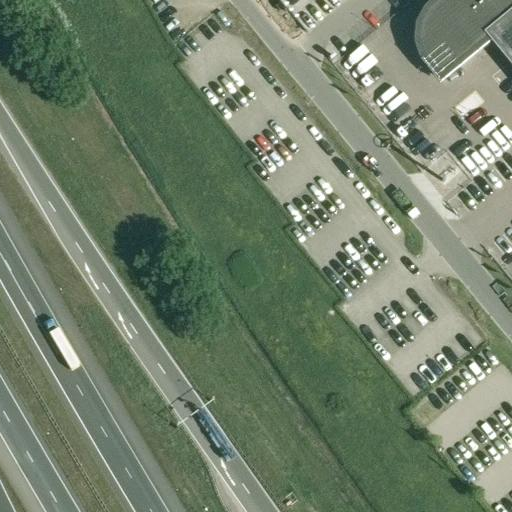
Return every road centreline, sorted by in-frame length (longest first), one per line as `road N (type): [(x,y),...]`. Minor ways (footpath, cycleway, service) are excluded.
road 1 (motorway): [(264,511),(0,116)]
road 2 (unclassified): [(511,324),(244,0)]
road 3 (motorway): [(151,511),(0,253)]
road 4 (motorway): [(0,406),(61,511)]
